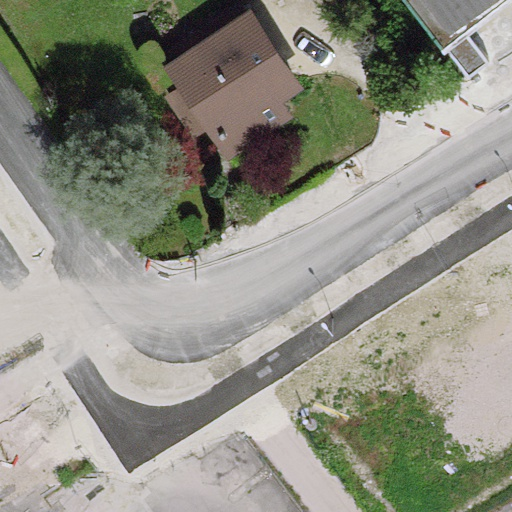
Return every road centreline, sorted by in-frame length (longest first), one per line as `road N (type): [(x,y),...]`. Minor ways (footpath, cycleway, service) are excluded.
road 1 (unclassified): [(182,290),(511,81)]
road 2 (unclassified): [(182,290),(347,511)]
road 3 (residential): [(0,106),(141,314)]
